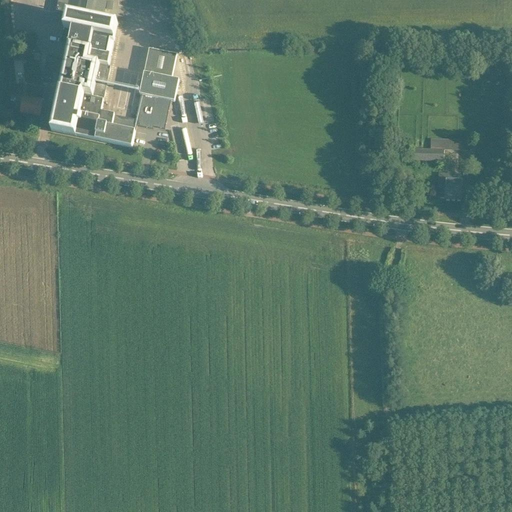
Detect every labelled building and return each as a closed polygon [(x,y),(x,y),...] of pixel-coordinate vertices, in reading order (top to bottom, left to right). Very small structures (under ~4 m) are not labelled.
[(102,113),(111,67),(110,67),(118,24),(103,21),(107,0),(59,0),(59,2),(56,13),(67,15),(64,30),(61,44),(69,46),(66,59),(67,59),(64,75),(61,91),(60,91),(52,132),(132,149),(136,133),(137,126),(153,130),(154,128),(154,127),(165,130),(171,102),(141,95),(136,120),(102,113)] [(179,80),(172,79),(177,55),(150,49),(140,95),(141,95),(171,102),(175,102),(179,80)] [(46,70),(64,72),(65,60),(52,58),(53,56),(48,55),(47,57),(46,70)] [(42,87),(36,86),(27,84),(25,98),(24,98),(22,113),(40,117),(43,101),(40,100),(42,87)] [(413,160),(440,161),(443,161),(444,150),(414,149),(413,160)] [(447,174),(439,174),(439,185),(438,199),(445,199),(445,200),(461,200),(462,179),(447,179),(447,174)]
